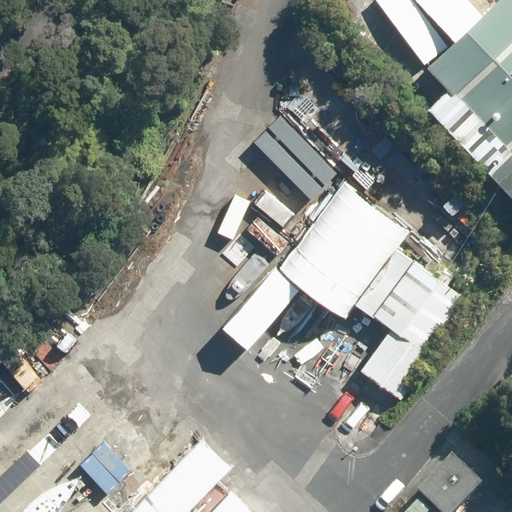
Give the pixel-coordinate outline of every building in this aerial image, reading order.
[(511,4),(507,0),(495,0),(424,69),(445,91),(424,111),(511,201),(511,4)] [(414,200),(435,179),(396,140),(374,161),(414,200)] [(435,179),(414,200),(401,213),(440,251),(474,217),(435,179)] [(353,305),(388,330),(358,372),(398,401),(429,358),(425,355),(463,303),(393,252),(353,305)] [(0,370),(0,443),(4,448),(161,308),(121,263),(0,370)] [(445,268),(441,273),(450,280),(454,275),(445,268)] [(378,402),(349,378),(322,412),(351,436),(378,402)] [(448,461),(414,496),(430,511),(455,511),(477,488),(448,461)]
